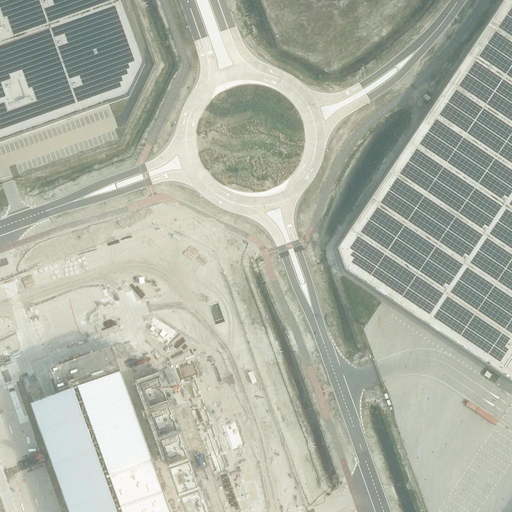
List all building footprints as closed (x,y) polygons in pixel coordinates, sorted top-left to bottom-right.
[(121,0),(0,0),(0,143),(129,98),(145,64),(121,0)] [(505,0),(441,95),(337,250),(345,271),(384,297),(447,340),(511,383),(511,1),(510,0),(505,0)] [(157,254),(143,285),(192,308),(206,277),(157,254)] [(109,297),(102,317),(135,329),(142,309),(109,297)] [(154,316),(145,331),(167,344),(177,329),(154,316)] [(59,397),(31,407),(68,511),(168,511),(112,353),(51,374),(59,397)]
